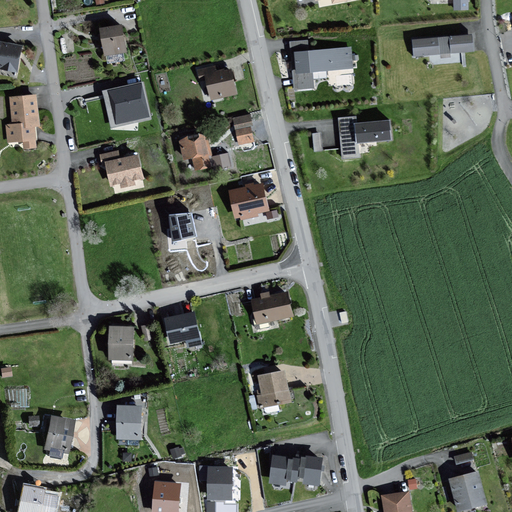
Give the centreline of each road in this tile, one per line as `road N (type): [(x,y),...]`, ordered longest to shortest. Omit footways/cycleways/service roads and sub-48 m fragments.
road 1 (residential): [(309,264),(247,0)]
road 2 (residential): [(0,451),(21,472),(89,472),(96,425),(87,314)]
road 3 (residential): [(352,494),(309,264)]
road 4 (residential): [(309,264),(87,314)]
road 5 (residential): [(67,177),(42,0)]
road 6 (residential): [(87,314),(67,177)]
